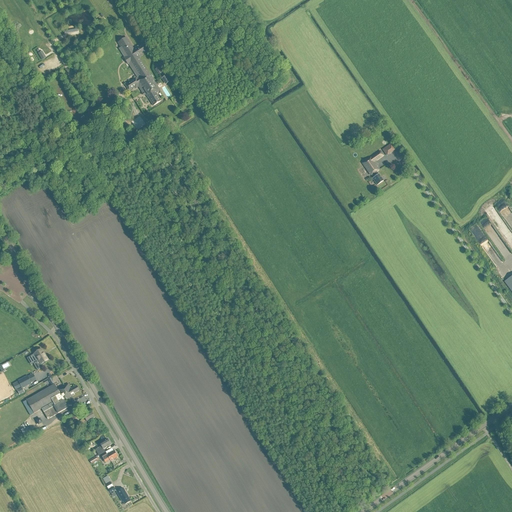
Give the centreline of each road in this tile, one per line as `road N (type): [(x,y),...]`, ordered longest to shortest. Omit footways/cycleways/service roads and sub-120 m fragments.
road 1 (tertiary): [(166,511),(59,329),(10,280)]
road 2 (tertiary): [(363,511),(511,405)]
road 3 (track): [(511,313),(409,167)]
